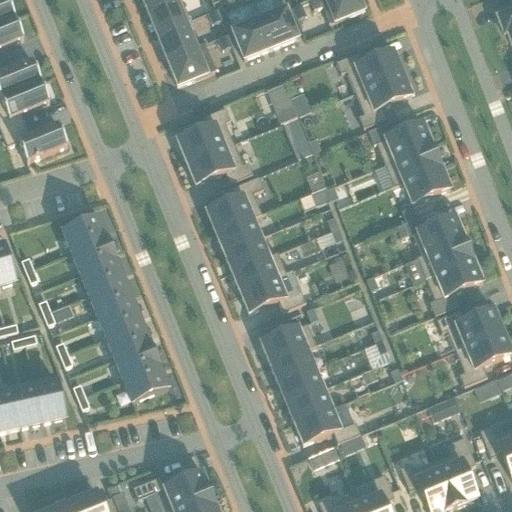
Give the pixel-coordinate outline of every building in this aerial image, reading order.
[(0,25),(12,21),(4,0),(0,1),(0,25)] [(141,0),(146,12),(175,0),(141,0)] [(180,0),(175,0),(146,12),(157,39),(186,27),(190,25),(180,0)] [(280,0),(271,0),(252,8),(257,20),(271,53),(298,42),(284,9),(280,0)] [(357,0),(320,0),(309,5),(313,15),(323,11),(330,29),(363,15),(357,0)] [(252,8),(225,19),(230,31),(244,64),(271,53),(257,20),(252,8)] [(297,24),(306,20),(301,9),(292,13),(297,24)] [(212,28),(221,25),(216,13),(208,17),(212,28)] [(511,16),(498,22),(504,38),(508,37),(511,48),(511,16)] [(0,50),(21,42),(12,21),(0,25),(0,50)] [(186,27),(157,39),(167,63),(196,51),(186,27)] [(223,54),(232,50),(227,39),(218,43),(223,54)] [(196,51),(167,63),(178,91),(216,75),(205,47),(196,51)] [(355,98),(403,78),(393,57),(364,69),(359,57),(336,67),(341,79),(346,77),(355,98)] [(2,76),(0,72),(0,100),(39,85),(30,64),(2,76)] [(403,78),(355,98),(364,119),(359,122),(364,133),(387,124),(382,112),(412,100),(403,78)] [(0,123),(0,138),(23,129),(19,118),(47,106),(39,85),(0,100),(0,106),(6,121),(0,123)] [(293,109),(276,115),(280,127),(297,120),(293,109)] [(177,146),(186,168),(234,149),(225,128),(230,125),(225,113),(202,123),(207,134),(177,146)] [(16,146),(24,167),(65,150),(56,128),(28,140),(23,129),(0,138),(5,151),(16,146)] [(376,148),(385,170),(432,150),(423,129),(376,148)] [(370,135),(373,142),(385,138),(382,130),(370,135)] [(242,170),(234,149),(186,168),(195,190),(225,178),(230,189),(253,179),(248,168),(242,170)] [(394,191),(402,187),(441,171),(432,150),(385,170),(394,191)] [(450,193),(441,171),(402,187),(412,209),(450,193)] [(252,222),(261,218),(253,199),(255,197),(263,195),(258,182),(231,193),(236,205),(206,217),(215,237),(252,222)] [(334,191),(327,194),(331,205),(338,203),(334,191)] [(324,208),(331,205),(327,194),(319,197),(324,208)] [(409,213),(402,216),(406,227),(413,224),(409,213)] [(72,259),(107,244),(98,222),(63,237),(72,259)] [(215,237),(223,257),(260,242),(252,222),(215,237)] [(334,222),(327,225),(331,236),(339,233),(334,222)] [(422,261),(464,244),(455,222),(413,240),(422,261)] [(404,228),(396,231),(401,242),(408,239),(404,228)] [(339,233),(331,236),(335,247),(343,244),(339,233)] [(268,262),(260,242),(223,257),(231,277),(268,262)] [(80,280),(116,265),(107,244),(72,259),(80,280)] [(473,265),(464,244),(422,261),(417,263),(426,284),(473,265)] [(4,249),(0,250),(0,291),(15,287),(4,249)] [(240,297),(282,280),(286,278),(278,258),(268,262),(231,277),(240,297)] [(21,266),(26,277),(33,274),(29,263),(21,266)] [(89,301),(125,286),(116,265),(80,280),(89,301)] [(482,287),(473,265),(426,284),(435,306),(482,287)] [(38,285),(33,274),(26,277),(30,288),(38,285)] [(290,300),(282,280),(240,297),(248,318),(278,306),(283,317),(306,307),(300,296),(290,300)] [(374,281),(366,284),(370,295),(378,292),(374,281)] [(125,286),(89,301),(97,322),(133,307),(125,286)] [(43,319),(51,316),(46,305),(39,308),(43,319)] [(133,307),(97,322),(106,343),(142,328),(133,307)] [(313,313),(306,316),(311,327),(318,324),(313,313)] [(447,335),(456,356),(503,337),(494,315),(464,327),(460,315),(437,325),(442,337),(447,335)] [(55,327),(51,316),(43,319),(48,330),(55,327)] [(115,364),(150,349),(142,328),(106,343),(115,364)] [(4,332),(6,340),(17,336),(15,329),(4,332)] [(269,369),(307,354),(316,350),(307,329),(261,348),(269,369)] [(375,348),(383,346),(378,335),(371,338),(375,348)] [(511,358),(503,337),(456,356),(464,377),(459,380),(464,391),(487,382),(482,371),(511,358)] [(23,343),(25,351),(36,348),(34,340),(23,343)] [(14,353),(25,351),(23,343),(12,345),(14,353)] [(387,357),(383,346),(375,348),(380,359),(387,357)] [(60,362),(68,359),(63,347),(56,350),(60,362)] [(150,349),(115,364),(123,385),(159,371),(150,349)] [(269,369),(278,389),(315,374),(307,354),(269,369)] [(72,370),(68,359),(60,362),(65,373),(72,370)] [(159,371),(123,385),(132,407),(168,393),(159,371)] [(324,393),(315,374),(278,389),(286,409),(324,393)] [(395,389),(403,386),(398,375),(391,378),(395,389)] [(511,385),(509,378),(498,383),(503,395),(511,390),(511,385)] [(57,385),(34,390),(42,428),(65,423),(57,385)] [(20,433),(42,428),(34,390),(11,395),(20,433)] [(73,393),(77,404),(85,401),(80,390),(73,393)] [(286,409),(294,429),(332,413),(324,393),(286,409)] [(0,437),(20,433),(11,395),(0,397),(0,437)] [(89,412),(85,401),(77,404),(82,415),(89,412)] [(455,401),(437,408),(443,423),(461,415),(455,401)] [(340,434),(332,413),(294,429),(303,450),(332,437),(337,449),(360,439),(355,427),(340,434)] [(511,482),(511,433),(495,441),(491,432),(480,436),(491,463),(502,458),(511,482)] [(450,460),(435,466),(454,511),(455,511),(477,504),(464,474),(476,469),(465,443),(446,450),(450,460)] [(333,451),(323,456),(328,469),(338,464),(333,451)] [(428,511),(454,511),(435,466),(414,474),(412,469),(400,474),(409,497),(421,492),(428,511)] [(155,497),(161,511),(180,511),(211,500),(202,478),(164,493),(160,482),(133,493),(138,504),(155,497)] [(357,508),(359,511),(384,511),(383,508),(394,503),(385,480),(373,485),(379,499),(357,508)] [(75,505),(78,511),(114,511),(111,503),(100,506),(96,496),(75,505)] [(359,511),(357,508),(354,499),(332,508),(330,503),(318,508),(320,511),(359,511)] [(216,511),(211,500),(180,511),(216,511)]
